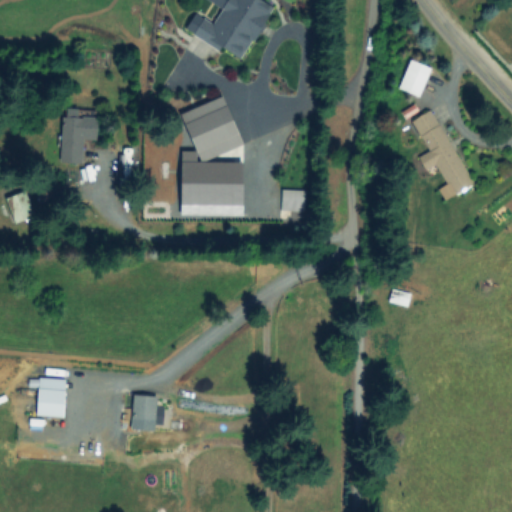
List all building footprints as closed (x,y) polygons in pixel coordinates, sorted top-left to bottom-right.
[(239,54),(222,43),(219,47),(194,30),(204,14),(212,20),(225,0),(264,0),(272,5),(239,54)] [(431,69),(420,96),(400,87),(412,60),(431,69)] [(245,144),(201,162),(181,114),(226,96),(245,144)] [(475,184),(448,200),(441,188),(449,184),(413,122),(432,111),(475,184)] [(99,118),(98,139),(84,138),(83,163),(60,162),(62,117),(99,118)] [(36,215),(18,224),(6,198),(25,190),(36,215)] [(411,294),(408,307),(388,302),(392,288),(411,294)] [(68,379),(66,417),(38,415),(40,377),(68,379)] [(106,392),(104,416),(76,415),(77,399),(88,399),(89,391),(106,392)] [(165,408),(163,424),(132,420),(136,395),(158,398),(156,407),(165,408)]
